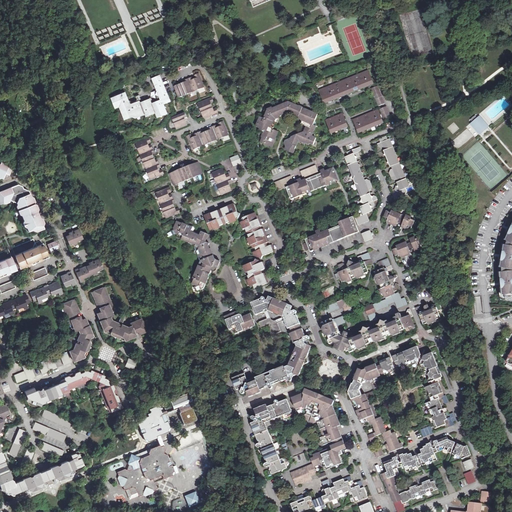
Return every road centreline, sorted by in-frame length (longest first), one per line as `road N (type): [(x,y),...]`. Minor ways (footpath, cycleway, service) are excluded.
road 1 (residential): [(276,293),(306,306),(322,346),(354,361),(341,395),(365,453)]
road 2 (residential): [(384,239),(422,334),(434,339),(459,393),(461,427)]
road 3 (residential): [(249,377),(245,368),(229,374),(272,501)]
road 4 (residential): [(461,427),(479,484),(412,511)]
road 5 (residential): [(225,116),(207,69),(198,66),(147,77),(142,95)]
road 6 (residential): [(272,284),(305,270),(313,256),(328,261),(384,239)]
